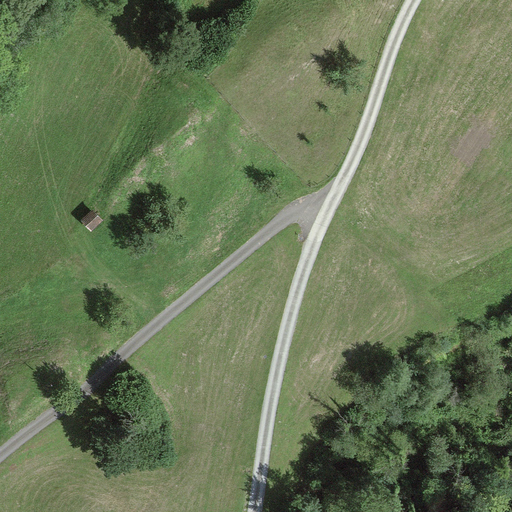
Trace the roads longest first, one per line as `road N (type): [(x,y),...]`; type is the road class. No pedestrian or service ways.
road 1 (track): [(0,450),(277,224),(331,205)]
road 2 (track): [(251,511),(287,326),(331,205)]
road 3 (track): [(331,205),(415,0)]
